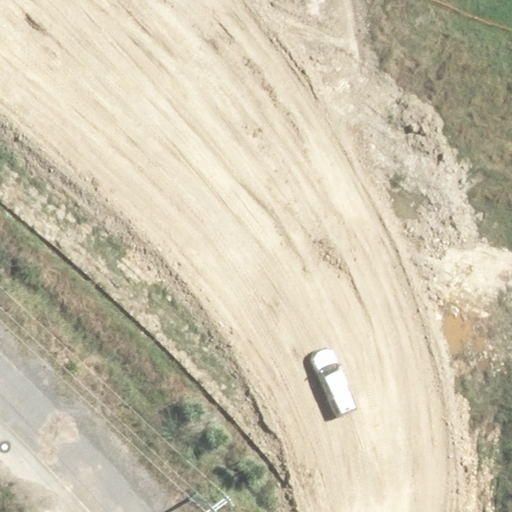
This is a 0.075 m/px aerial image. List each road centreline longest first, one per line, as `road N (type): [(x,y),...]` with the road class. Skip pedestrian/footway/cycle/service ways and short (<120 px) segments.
road 1 (tertiary): [(511,499),(0,39)]
road 2 (tertiary): [(286,0),(511,205)]
